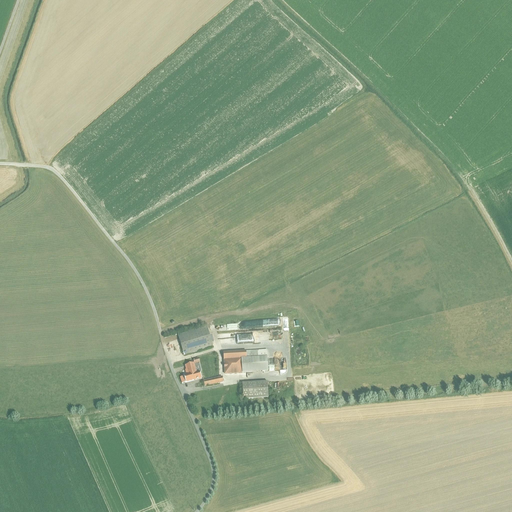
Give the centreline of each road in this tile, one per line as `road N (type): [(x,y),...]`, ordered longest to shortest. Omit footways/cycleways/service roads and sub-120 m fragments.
road 1 (track): [(197,511),(213,483),(210,459),(142,283),(51,168),(0,163)]
road 2 (track): [(511,263),(451,165),(372,84)]
